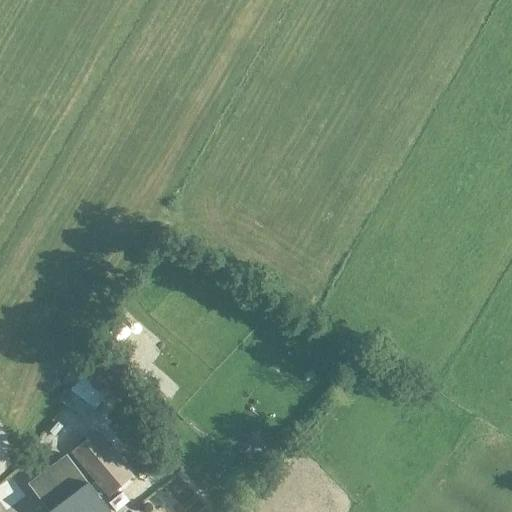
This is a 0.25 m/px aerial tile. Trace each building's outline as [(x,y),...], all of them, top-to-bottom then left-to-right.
[(71,392),(92,409),(94,411),(125,372),(101,353),(92,364),(93,364),(71,392)] [(46,429),(61,440),(79,415),(64,404),(46,429)] [(109,497),(135,475),(96,430),(71,452),(109,497)] [(257,440),(245,452),(253,461),(265,448),(257,440)] [(27,483),(49,511),(50,511),(51,511),(112,511),(89,482),(90,481),(68,453),(27,483)]
